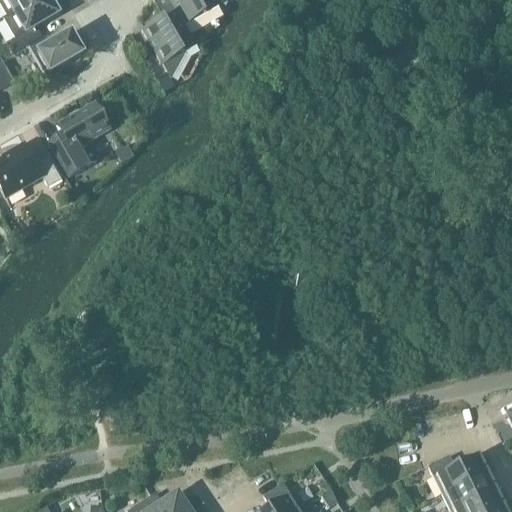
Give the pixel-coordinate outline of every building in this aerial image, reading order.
[(0,0),(0,8),(6,19),(39,0),(0,0)] [(55,0),(39,0),(6,19),(3,21),(14,41),(5,46),(11,57),(41,39),(35,29),(58,16),(56,12),(61,9),(55,0)] [(167,0),(150,0),(165,24),(145,36),(142,31),(141,31),(170,82),(171,81),(185,57),(184,55),(196,48),(167,0)] [(212,0),(167,0),(196,48),(185,27),(217,9),(212,0)] [(28,49),(44,77),(45,76),(45,75),(47,74),(49,77),(82,57),(70,37),(51,48),(46,40),(28,49)] [(0,60),(0,83),(4,90),(14,84),(0,60)] [(166,76),(156,82),(163,93),(173,88),(166,76)] [(105,104),(96,109),(102,119),(110,114),(105,104)] [(96,164),(86,146),(109,132),(94,106),(56,128),(62,137),(49,145),(69,179),(96,164)] [(10,156),(0,161),(0,193),(5,201),(42,179),(48,190),(61,182),(47,158),(35,165),(24,146),(10,154),(10,156)] [(436,479),(445,496),(488,475),(479,458),(482,456),(454,469),(449,458),(427,469),(433,480),(436,479)] [(452,511),(456,511),(496,492),(488,475),(445,496),(452,511)] [(283,486),(279,488),(263,499),(269,509),(265,511),(295,511),(287,498),(289,497),(283,486)] [(499,511),(505,510),(496,492),(456,511),(499,511)] [(337,505),(331,493),(321,499),(328,510),(337,505)] [(187,511),(179,498),(174,497),(157,509),(150,499),(130,511),(187,511)]
